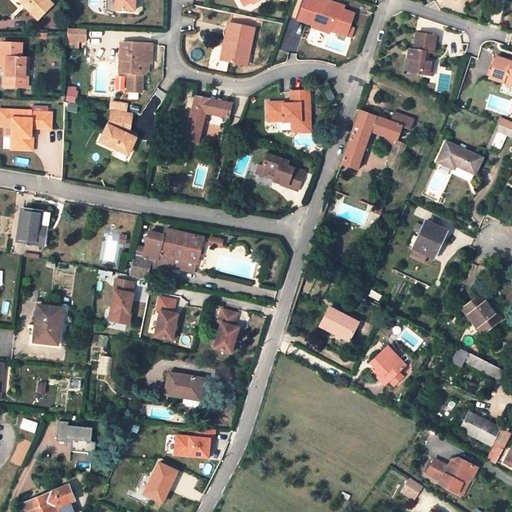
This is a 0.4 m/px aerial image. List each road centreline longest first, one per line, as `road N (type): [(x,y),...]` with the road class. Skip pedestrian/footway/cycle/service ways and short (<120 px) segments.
road 1 (residential): [(0,181),(306,235)]
road 2 (residential): [(204,511),(238,443),(306,235)]
road 3 (residential): [(175,0),(173,62),(184,76),(242,86),(309,66),(357,80)]
road 4 (residential): [(306,235),(357,80)]
